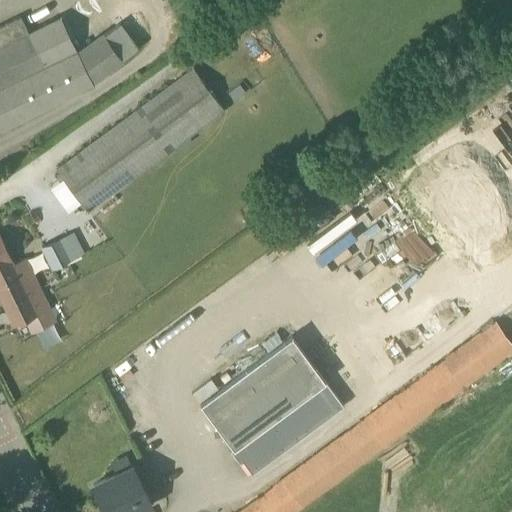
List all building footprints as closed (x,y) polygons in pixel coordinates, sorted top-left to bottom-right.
[(91,83),(121,61),(138,49),(120,24),(103,36),(101,34),(76,52),(61,21),(28,38),(18,19),(0,27),(0,128),(91,84),(91,83)] [(224,111),(192,67),(55,169),(87,212),(224,111)] [(50,269),(83,253),(73,232),(40,247),(50,269)] [(0,297),(14,326),(51,308),(26,256),(17,261),(13,263),(0,234),(0,297)] [(417,242),(398,257),(404,266),(424,250),(417,242)] [(389,256),(364,265),(379,304),(404,295),(389,256)] [(296,511),(511,352),(511,343),(495,320),(236,511),(296,511)] [(251,473),(343,405),(290,335),(199,403),(232,448),(230,449),(240,463),(242,461),(251,473)] [(136,511),(151,505),(131,467),(92,485),(100,501),(107,497),(111,506),(108,507),(110,511),(136,511)]
